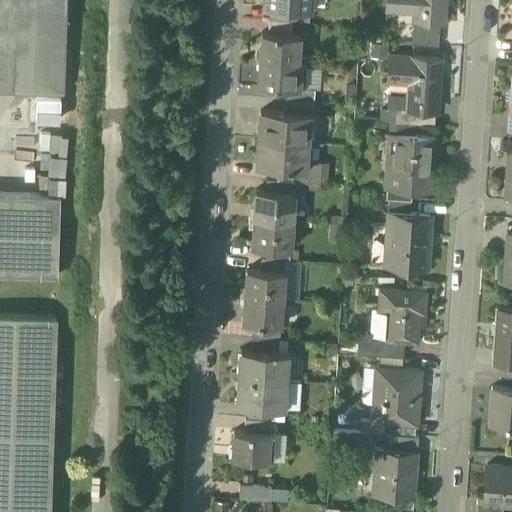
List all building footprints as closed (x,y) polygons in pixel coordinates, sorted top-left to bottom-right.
[(0,0),(0,88),(62,91),(65,0),(0,0)] [(308,9),(308,0),(261,0),(261,6),(268,7),(308,9)] [(437,20),(442,20),(442,0),(385,0),(385,7),(412,9),(412,18),(437,20)] [(268,7),(268,19),(290,20),(307,21),(308,9),(268,7)] [(417,44),(436,45),(437,20),(412,18),(410,43),(417,44)] [(289,34),(290,20),(268,19),(267,32),(289,34)] [(260,32),(258,58),(296,61),(298,34),(289,34),(267,32),(260,32)] [(392,54),(410,56),(410,55),(416,55),(417,44),(410,43),(393,42),(392,54)] [(408,97),(435,98),(435,95),(437,56),(416,55),(410,55),(410,56),(392,54),(387,54),(385,79),(409,80),(408,97)] [(304,61),(296,61),(258,58),(256,86),(284,88),(302,89),(302,88),(304,61)] [(311,66),(311,86),(320,86),(321,66),(311,66)] [(284,88),(284,100),(313,102),(314,89),(302,88),(302,89),(284,88)] [(407,108),(434,110),(435,98),(408,97),(407,108)] [(312,116),(313,102),(284,100),(283,112),(309,114),(309,116),(312,116)] [(260,111),(258,138),(306,141),(308,142),(309,116),(309,114),(283,112),(260,111)] [(390,187),(411,189),(411,183),(432,185),(435,135),(393,133),(391,165),(385,164),(384,187),(386,187),(390,187)] [(45,134),(44,158),(67,159),(68,135),(45,134)] [(305,168),(306,141),(258,138),(256,165),(277,166),(305,168)] [(277,166),(276,179),(293,181),(319,182),(320,169),(305,168),(277,166)] [(293,193),(293,181),(276,179),(259,178),(258,191),(293,193)] [(386,199),(410,200),(411,189),(390,187),(386,187),(386,199)] [(256,191),(254,218),(291,221),(293,193),(258,191),(256,191)] [(0,274),(56,276),(59,195),(0,193),(0,274)] [(385,264),(426,267),(429,213),(388,211),(385,264)] [(290,233),(291,221),(254,218),(252,247),(265,248),(289,250),(289,248),(283,248),(284,233),(290,233)] [(265,248),(265,259),(285,260),(289,260),(289,250),(265,248)] [(284,271),(285,260),(265,259),(261,259),(260,269),(284,271)] [(246,268),(244,297),(281,300),(282,289),(276,288),(277,273),(284,274),(284,271),(260,269),(246,268)] [(416,341),(417,324),(417,312),(423,312),(424,291),(378,288),(377,309),(387,310),(385,340),(416,341)] [(279,326),(281,300),(244,297),(242,323),(251,324),(252,324),(279,326)] [(492,362),(511,363),(511,308),(496,308),(492,362)] [(0,314),(0,511),(48,511),(55,316),(0,314)] [(251,324),(250,338),(278,340),(279,326),(252,324),(251,324)] [(277,352),(278,340),(250,338),(249,350),(277,352)] [(370,355),(402,357),(403,344),(371,341),(370,355)] [(240,350),(238,377),(284,380),(286,353),(277,352),(249,350),(240,350)] [(491,375),(511,376),(511,363),(492,362),(491,375)] [(415,424),(416,424),(417,405),(415,405),(416,391),(418,392),(419,369),(376,366),(374,389),(381,390),(380,403),(373,402),(372,421),(384,422),(415,424)] [(283,408),(284,380),(238,377),(236,405),(243,406),(270,408),(283,408)] [(289,380),(287,406),(299,407),(300,381),(289,380)] [(487,424),(511,425),(511,386),(490,385),(487,424)] [(374,389),(373,402),(380,403),(381,390),(374,389)] [(243,406),(243,417),(269,419),(270,408),(243,406)] [(268,433),(269,419),(243,417),(242,431),(268,433)] [(335,427),(357,429),(358,418),(336,417),(335,427)] [(383,434),(386,434),(414,436),(415,424),(384,422),(383,434)] [(231,457),(266,459),(268,433),(242,431),(233,430),(231,457)] [(330,442),(346,443),(348,432),(331,431),(330,442)] [(272,432),(271,456),(280,457),(280,450),(283,450),(284,432),(272,432)] [(417,436),(414,436),(386,434),(384,450),(416,452),(417,436)] [(371,494),(413,497),(416,452),(384,450),(375,449),(371,494)] [(502,503),(511,503),(511,466),(485,465),(483,502),(502,503)] [(268,499),(272,499),(273,488),(243,486),(242,497),(268,499)] [(501,511),(502,503),(483,502),(476,501),(475,511),(501,511)]
